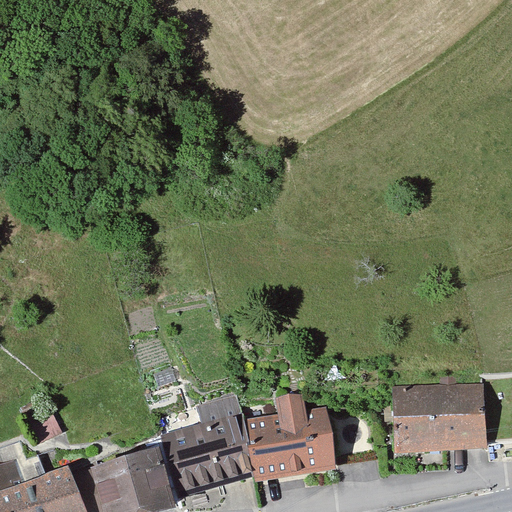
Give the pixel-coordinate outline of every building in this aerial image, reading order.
[(483,388),(393,392),(396,455),(486,450),(483,388)] [(280,417),(249,422),(258,477),(334,465),(325,411),(305,415),(302,396),(278,400),(280,417)] [(34,419),(43,440),(64,431),(54,410),(34,419)] [(236,418),(162,441),(180,500),(254,477),(236,418)] [(157,453),(91,473),(103,511),(159,511),(174,507),(157,453)] [(81,511),(63,454),(0,474),(0,511),(81,511)]
